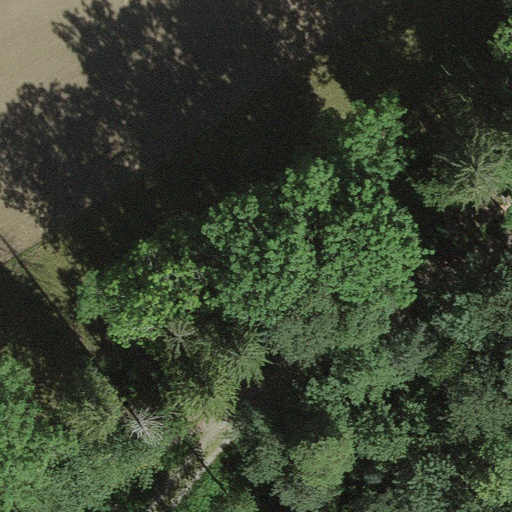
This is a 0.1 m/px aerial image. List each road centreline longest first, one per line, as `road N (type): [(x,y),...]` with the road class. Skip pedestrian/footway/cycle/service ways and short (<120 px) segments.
road 1 (track): [(279,373),(511,246)]
road 2 (track): [(279,373),(70,511)]
road 3 (track): [(165,511),(279,373)]
